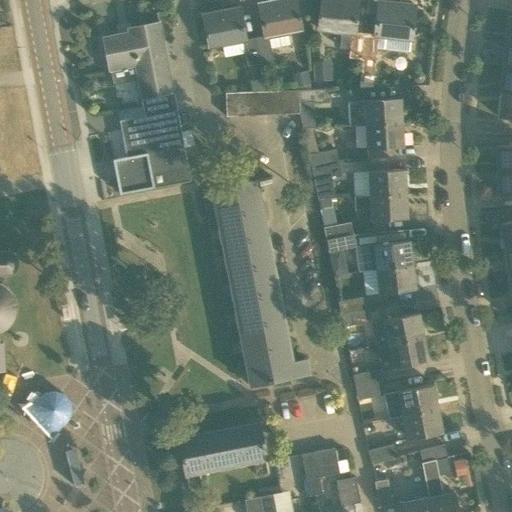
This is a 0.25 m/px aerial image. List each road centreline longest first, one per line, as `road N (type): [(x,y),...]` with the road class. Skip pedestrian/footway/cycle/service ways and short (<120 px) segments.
road 1 (residential): [(373,511),(350,388),(305,349),(273,158),(265,144),(215,136),(206,122),(183,0)]
road 2 (residential): [(509,511),(463,288),(457,49),(469,0)]
road 3 (secondary): [(101,376),(32,3)]
road 4 (secondary): [(129,511),(101,376)]
